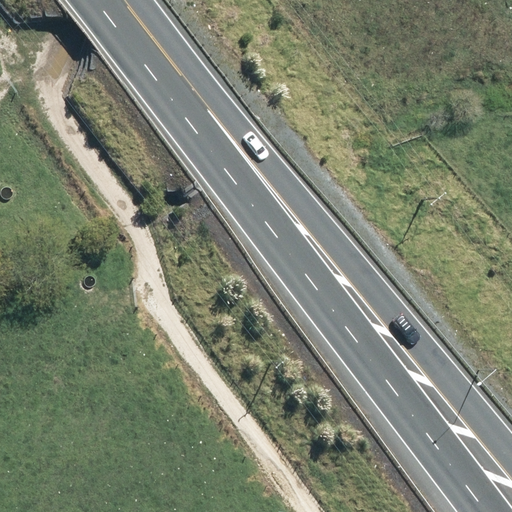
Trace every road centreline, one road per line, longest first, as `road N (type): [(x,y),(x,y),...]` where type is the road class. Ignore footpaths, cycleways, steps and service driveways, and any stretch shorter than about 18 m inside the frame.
road 1 (trunk): [(117,0),(428,396)]
road 2 (trunk): [(501,511),(428,396)]
road 3 (trunk): [(428,396),(511,483)]
